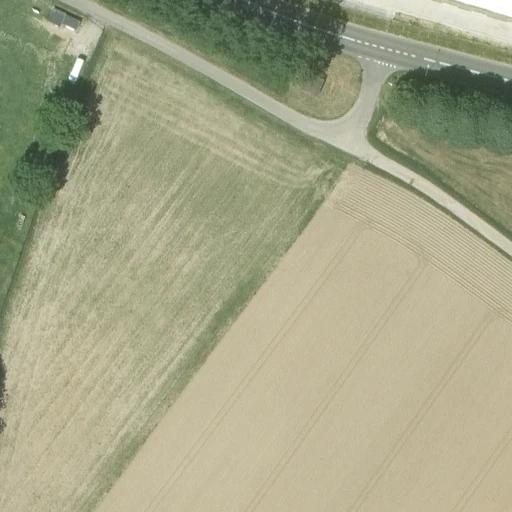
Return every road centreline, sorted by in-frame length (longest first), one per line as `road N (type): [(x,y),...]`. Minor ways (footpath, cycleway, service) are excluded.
road 1 (unclassified): [(73,0),(345,141),(380,53)]
road 2 (tertiary): [(380,53),(232,0)]
road 3 (tertiary): [(511,88),(380,53)]
